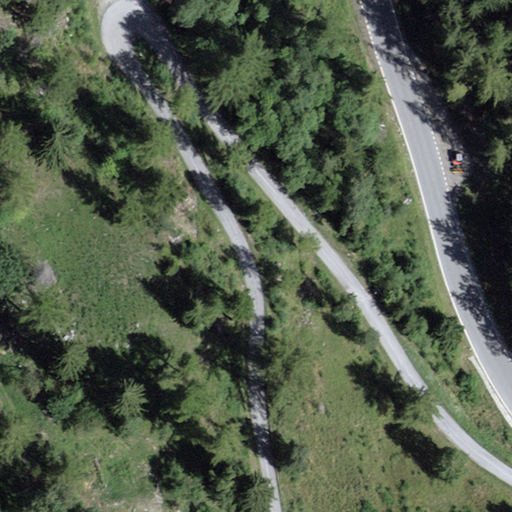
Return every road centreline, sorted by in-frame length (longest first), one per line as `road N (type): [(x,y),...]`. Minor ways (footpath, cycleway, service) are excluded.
road 1 (unclassified): [(274,511),(256,388),(252,278),(171,119),(117,48),(115,27),(131,17),(145,22),(332,259),(418,387),(473,453),(511,478)]
road 2 (tertiary): [(511,387),(485,349),(447,251),(377,0)]
